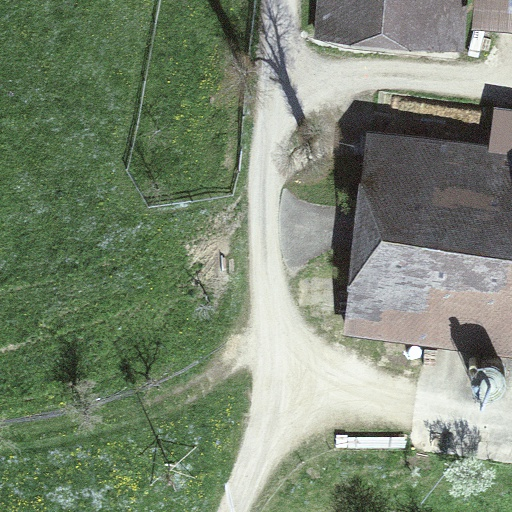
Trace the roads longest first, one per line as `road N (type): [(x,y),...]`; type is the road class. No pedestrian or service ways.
road 1 (track): [(271,0),(278,368),(227,511)]
road 2 (track): [(0,441),(133,416),(202,385),(277,320)]
road 3 (track): [(268,411),(511,421)]
road 4 (track): [(270,85),(418,74),(511,82)]
